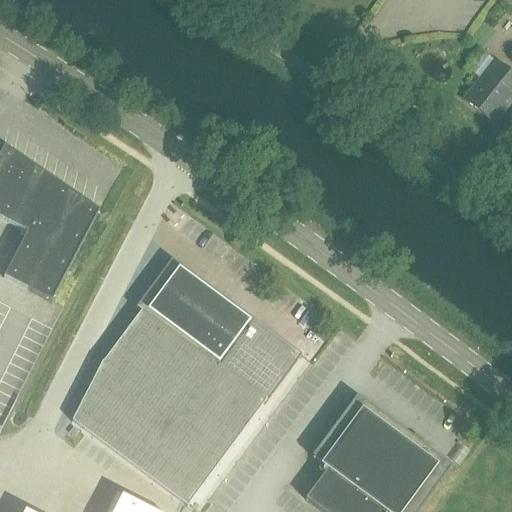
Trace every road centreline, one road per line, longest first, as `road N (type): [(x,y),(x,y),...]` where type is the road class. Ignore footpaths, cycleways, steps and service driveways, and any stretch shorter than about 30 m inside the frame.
road 1 (secondary): [(511,396),(253,204),(0,35)]
road 2 (unclassified): [(511,223),(334,89)]
